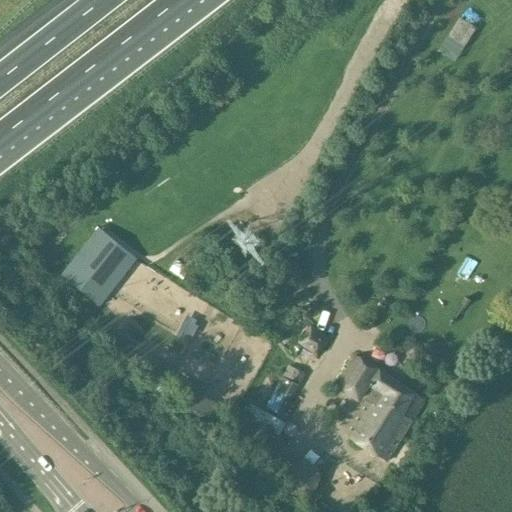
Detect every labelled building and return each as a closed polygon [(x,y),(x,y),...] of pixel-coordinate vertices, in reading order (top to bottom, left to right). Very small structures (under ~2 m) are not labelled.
[(460,19),(450,37),(465,48),(476,30),(460,19)] [(101,305),(135,254),(94,227),(70,263),(88,275),(78,289),(101,305)] [(63,270),(76,285),(84,279),(71,263),(63,270)] [(312,327),(300,346),(320,358),(332,340),(329,338),(314,329),(312,327)] [(384,463),(423,401),(377,372),(376,373),(353,359),(336,387),(357,400),(366,385),(373,390),(343,438),(384,463)] [(150,363),(136,375),(154,396),(156,393),(167,382),(150,363)] [(281,378),(265,407),(279,414),(295,386),(281,378)]
